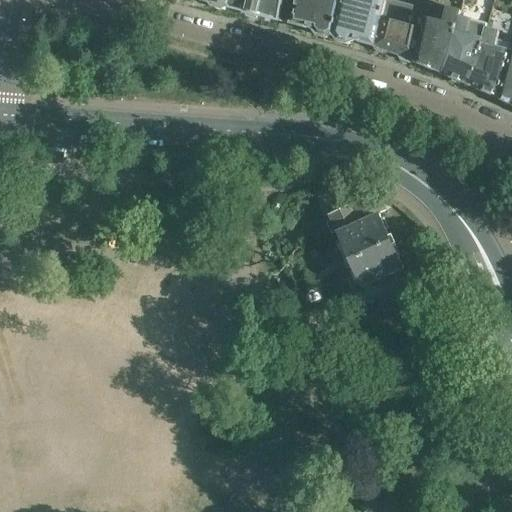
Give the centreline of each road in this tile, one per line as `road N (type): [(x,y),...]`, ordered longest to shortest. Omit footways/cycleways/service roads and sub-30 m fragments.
road 1 (tertiary): [(511,322),(468,229),(443,200),(387,161),(305,137),(0,113)]
road 2 (residential): [(511,136),(430,99),(76,0)]
